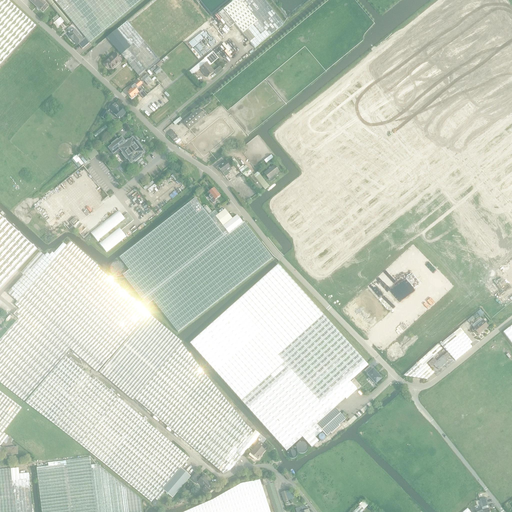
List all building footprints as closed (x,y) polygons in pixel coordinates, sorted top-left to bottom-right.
[(0,0),(0,65),(36,26),(7,0),(0,0)] [(31,0),(30,1),(38,8),(37,8),(37,9),(39,11),(40,10),(43,8),(45,10),(49,6),(44,1),(43,2),(41,0),(31,0)] [(53,0),(54,1),(90,43),(141,0),(53,0)] [(264,0),(234,0),(223,9),(235,24),(255,48),(284,24),(264,0)] [(511,6),(507,0),(436,0),(273,132),(308,174),(325,160),(373,219),(395,201),(399,198),(465,145),(511,106),(511,6)] [(223,9),(218,14),(229,28),(235,24),(223,9)] [(60,18),(53,24),(57,28),(64,22),(60,18)] [(127,21),(117,30),(130,47),(121,55),(138,76),(146,70),(147,71),(160,60),(127,21)] [(67,28),(70,32),(76,28),(73,24),(67,28)] [(69,35),(68,36),(72,41),(73,40),(77,45),(78,44),(80,47),(82,49),(89,43),(87,41),(85,38),(83,40),(75,30),(69,35)] [(116,30),(107,38),(121,55),(130,47),(117,30),(116,30)] [(213,51),(204,59),(204,60),(206,62),(207,63),(209,66),(218,58),(219,58),(213,51)] [(106,62),(103,64),(107,68),(109,66),(112,69),(122,61),(115,53),(111,57),(112,57),(106,62)] [(204,59),(188,72),(191,76),(200,69),(207,77),(209,76),(210,75),(214,72),(209,66),(207,63),(206,62),(204,60),(204,59)] [(220,67),(214,71),(214,72),(216,75),(222,70),(220,67)] [(147,74),(141,80),(143,82),(144,81),(148,85),(153,81),(147,74)] [(142,84),(141,83),(139,81),(137,83),(131,88),(132,89),(127,93),(132,98),(139,93),(136,89),(137,88),(142,84)] [(139,93),(143,98),(147,95),(142,89),(139,93)] [(122,115),(125,112),(122,109),(121,109),(115,103),(109,109),(114,113),(119,119),(120,118),(123,116),(122,115)] [(189,129),(205,116),(199,108),(183,121),(189,129)] [(105,119),(109,112),(105,109),(101,116),(105,119)] [(105,126),(94,135),(96,137),(107,128),(105,126)] [(178,140),(179,139),(172,130),(167,134),(175,143),(178,140)] [(113,153),(119,148),(122,152),(121,153),(126,159),(127,158),(131,162),(134,159),(135,160),(141,156),(140,155),(144,152),(141,147),(142,147),(137,141),(136,142),(132,137),(129,140),(128,139),(125,141),(121,137),(118,140),(117,139),(111,143),(112,144),(108,147),(113,153)] [(90,160),(99,154),(95,148),(87,154),(90,160)] [(271,155),(264,160),(266,163),(273,158),(271,155)] [(308,174),(268,207),(297,242),(296,243),(314,266),(316,265),(341,296),(361,280),(336,249),(373,219),(325,160),(308,174)] [(229,172),(232,170),(226,162),(221,165),(220,164),(219,165),(219,167),(218,167),(223,173),(225,176),(230,173),(229,172)] [(274,175),(279,171),(274,165),(264,173),(269,179),(271,181),(276,178),(274,175)] [(248,178),(253,185),(258,191),(263,187),(252,175),(248,178)] [(215,200),(220,196),(214,188),(208,193),(210,195),(209,196),(211,199),(210,200),(213,204),(216,201),(215,200)] [(243,222),(243,223),(229,234),(216,217),(218,215),(215,211),(209,215),(195,198),(189,203),(119,258),(129,270),(123,275),(143,301),(147,305),(152,301),(160,311),(177,333),(272,259),(243,222)] [(225,209),(218,215),(216,217),(229,234),(243,223),(237,215),(232,218),(225,209)] [(133,220),(127,213),(123,216),(118,210),(90,232),(97,242),(99,240),(100,241),(98,243),(106,252),(126,236),(121,230),(133,220)] [(0,289),(37,249),(0,215),(0,289)] [(76,216),(70,221),(80,232),(86,227),(76,216)] [(6,332),(0,339),(0,381),(24,402),(25,400),(64,355),(70,349),(97,372),(98,371),(150,313),(109,278),(104,273),(98,267),(97,267),(98,266),(85,254),(70,241),(66,246),(59,254),(54,259),(17,302),(14,305),(19,309),(14,314),(18,319),(6,332)] [(23,275),(7,293),(17,302),(54,259),(59,254),(66,246),(63,243),(54,254),(52,252),(50,255),(49,254),(47,253),(46,254),(44,256),(40,252),(26,267),(29,269),(23,275)] [(125,269),(125,268),(125,267),(125,266),(124,265),(123,263),(122,262),(121,262),(120,261),(118,261),(117,261),(115,261),(114,262),(113,263),(112,264),(111,265),(111,266),(110,268),(110,270),(111,271),(111,272),(112,273),(113,274),(114,275),(116,276),(117,276),(119,276),(120,276),(122,275),(123,274),(124,273),(125,272),(125,270),(125,269)] [(228,309),(190,343),(282,446),(287,451),(296,443),(302,437),(316,424),(335,408),(346,398),(346,399),(357,389),(350,381),(368,365),(282,268),(279,264),(228,309)] [(13,282),(6,291),(7,293),(15,284),(13,282)] [(137,400),(221,472),(253,433),(181,343),(182,342),(149,314),(128,339),(128,338),(110,359),(109,359),(99,371),(135,403),(137,400)] [(479,334),(488,326),(483,320),(474,327),(479,334)] [(472,342),(460,328),(441,344),(455,360),(472,346),(470,344),(472,342)] [(442,348),(438,344),(404,376),(427,379),(434,372),(426,363),(442,348)] [(439,369),(448,361),(447,359),(443,356),(443,355),(437,361),(434,358),(428,363),(431,366),(434,364),(439,369)] [(157,501),(165,491),(162,489),(181,468),(189,458),(94,376),(92,379),(65,356),(25,403),(74,440),(151,502),(155,499),(157,501)] [(365,371),(370,378),(369,379),(372,382),(373,381),(376,384),(381,379),(373,369),(372,370),(370,367),(365,371)] [(0,391),(0,452),(3,448),(0,446),(4,442),(6,444),(9,441),(11,443),(13,440),(11,439),(8,436),(3,433),(22,408),(0,391)] [(335,408),(316,424),(322,431),(327,436),(331,433),(332,434),(341,426),(340,425),(346,420),(335,408)] [(316,424),(302,437),(313,448),(320,442),(316,438),(322,431),(316,424)] [(257,438),(253,433),(221,472),(223,473),(229,471),(240,457),(241,457),(257,438)] [(253,448),(260,440),(264,443),(267,439),(260,434),(255,440),(257,442),(254,445),(252,444),(250,446),(253,448)] [(250,453),(249,455),(256,461),(257,459),(262,453),(262,454),(265,450),(264,450),(266,447),(263,444),(261,442),(260,442),(258,445),(258,444),(250,453)] [(308,449),(308,447),(308,446),(307,445),(306,444),(305,443),(304,442),(302,442),(301,442),(300,442),(298,442),(297,443),(296,444),(295,445),(294,446),(294,447),(294,449),(294,450),(294,452),(295,453),(296,454),(297,455),(298,456),(299,456),(301,456),(302,456),(303,456),(305,455),(306,454),(307,453),(308,452),(308,450),(308,449)] [(5,455),(18,454),(17,447),(5,448),(5,455)] [(36,467),(41,504),(41,511),(141,511),(140,498),(97,464),(91,465),(90,458),(48,463),(48,466),(36,467)] [(19,468),(10,469),(11,481),(29,479),(29,473),(19,474),(19,468)] [(190,476),(181,468),(162,489),(165,491),(172,498),(190,476)] [(0,511),(32,511),(31,503),(31,495),(29,479),(11,481),(10,469),(6,469),(0,469),(0,511)] [(203,476),(202,477),(196,473),(191,479),(197,484),(198,483),(204,488),(203,489),(209,494),(213,489),(210,486),(212,484),(203,476)] [(273,511),(282,511),(273,483),(270,484),(268,478),(262,480),(264,486),(265,485),(273,511)] [(270,511),(268,504),(260,480),(241,484),(214,499),(202,504),(184,511),(270,511)] [(284,502),(291,500),(287,491),(281,493),(284,502)] [(486,498),(479,500),(481,504),(482,508),(488,506),(488,504),(486,498)] [(365,501),(360,505),(364,509),(368,504),(365,501)]
